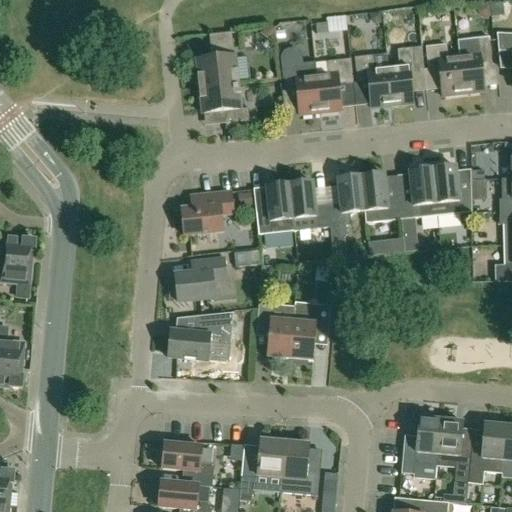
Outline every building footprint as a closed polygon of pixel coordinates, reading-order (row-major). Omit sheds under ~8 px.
[(276,40),(265,31),(260,36),(272,45),(276,40)] [(511,34),(496,34),(500,65),(511,65),(511,34)] [(459,58),(463,95),(484,93),(481,68),(492,67),(489,39),(457,42),(459,58)] [(196,62),(199,89),(239,85),(236,57),(234,57),(233,45),(210,48),(212,60),(196,62)] [(442,98),(463,95),(459,58),(448,59),(446,46),(426,49),(428,74),(439,73),(442,98)] [(387,56),(386,56),(392,107),(413,105),(409,73),(424,72),(422,49),(397,51),(399,69),(388,70),(387,56)] [(320,115),(315,63),(301,65),(300,60),(299,57),(297,54),(293,52),(290,52),(287,53),(284,56),(282,58),(282,62),(285,93),(296,92),(299,117),(320,115)] [(371,109),(392,107),(386,56),(354,59),(357,86),(368,84),(371,109)] [(315,63),(320,115),(341,112),(338,88),(353,86),(350,60),(326,63),(328,76),(317,77),(315,63)] [(242,111),(239,85),(199,89),(202,115),(224,113),(225,125),(249,122),(248,110),(242,111)] [(433,171),(432,171),(437,218),(460,215),(472,214),(471,192),(458,193),(456,169),(447,169),(444,167),(436,168),(433,171)] [(412,198),(399,199),(402,221),(437,218),(432,171),(431,171),(428,168),(420,169),(418,173),(409,173),(412,198)] [(471,182),(484,181),(484,172),(471,173),(471,182)] [(364,209),(364,213),(366,225),(402,221),(399,199),(387,201),(384,176),(376,177),(372,175),(365,175),(362,179),(361,179),(364,209)] [(364,213),(364,209),(361,179),(360,179),(357,176),(349,177),(346,180),(338,181),(340,206),(328,207),(330,229),(331,229),(332,241),(344,240),(347,236),(346,228),(351,227),(350,218),(353,214),(364,213)] [(511,180),(501,181),(501,182),(502,182),(503,200),(502,200),(502,201),(499,201),(499,214),(511,213),(511,180)] [(317,231),(330,229),(328,207),(315,208),(313,184),(304,185),(301,182),(293,183),(290,186),(289,186),(294,233),(317,231)] [(269,213),(256,215),(258,237),(294,233),(289,186),(285,184),(277,185),(275,188),(266,189),(269,213)] [(233,215),(231,194),(190,198),(191,211),(181,212),(184,238),(223,234),(221,217),(233,215)] [(500,227),(504,227),(504,247),(511,246),(511,213),(499,214),(500,227)] [(422,227),(379,229),(380,253),(400,252),(400,248),(423,247),(422,227)] [(34,254),(35,242),(6,239),(2,284),(18,285),(17,299),(27,300),(31,254),(34,254)] [(511,246),(504,247),(505,268),(495,268),(495,285),(511,284),(511,246)] [(191,263),(192,276),(175,278),(178,304),(215,300),(213,283),(227,282),(224,259),(191,263)] [(290,361),(293,324),(270,321),(273,298),(260,296),(258,316),(270,317),(266,359),(290,361)] [(293,324),(290,361),(313,363),(317,326),(329,328),(331,308),(318,306),(317,316),(308,315),(307,325),(293,324)] [(234,315),(222,316),(197,318),(195,335),(170,333),(168,359),(208,363),(209,346),(231,348),(234,315)] [(0,329),(0,388),(22,390),(23,378),(20,378),(23,345),(6,344),(7,330),(0,329)] [(441,422),(419,420),(415,459),(403,458),(401,476),(414,477),(414,480),(436,482),(437,468),(441,422)] [(463,424),(441,422),(437,468),(455,470),(454,484),(468,486),(471,454),(460,453),(463,424)] [(482,455),(471,454),(468,486),(483,487),(484,474),(502,476),(501,480),(502,480),(506,428),(484,426),(482,455)] [(511,428),(506,428),(502,480),(511,480),(511,428)] [(257,478),(281,480),(285,445),(261,442),(257,478)] [(308,447),(285,445),(281,480),(280,495),(318,498),(320,474),(306,473),(308,447)] [(189,473),(188,487),(198,488),(212,490),(214,466),(200,464),(202,449),(164,446),(162,470),(189,473)] [(0,511),(7,511),(10,485),(13,486),(14,474),(0,472),(0,511)] [(254,480),(241,479),(239,502),(251,504),(254,480)] [(188,487),(160,484),(158,509),(186,511),(185,511),(210,511),(211,504),(197,503),(198,488),(188,487)] [(337,486),(323,485),(321,508),(335,509),(337,486)] [(453,505),(454,497),(444,497),(443,504),(453,505)] [(447,511),(449,505),(416,502),(415,511),(447,511)]
